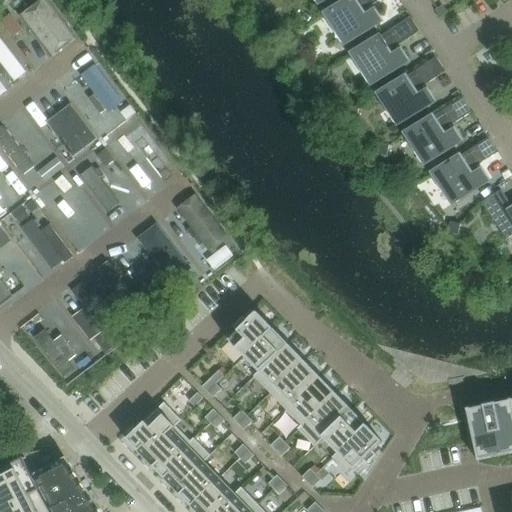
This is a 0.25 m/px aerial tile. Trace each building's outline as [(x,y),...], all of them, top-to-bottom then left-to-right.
[(61,0),(23,0),(53,36),(76,17),(61,0)] [(369,8),(380,0),(348,0),(326,15),(345,44),(381,22),(374,11),(372,13),(369,8)] [(14,22),(8,14),(0,20),(0,22),(5,29),(14,22)] [(395,48),(419,32),(410,18),(352,55),(372,84),(407,62),(400,52),(398,53),(395,48)] [(286,41),(296,43),(299,33),(288,30),(286,41)] [(422,88),(445,72),(436,58),(379,95),(398,125),(434,102),(427,91),(425,93),(422,88)] [(316,79),(327,81),(329,70),(318,68),(316,79)] [(36,106),(30,98),(13,110),(33,139),(84,102),(70,82),(36,106)] [(132,139),(120,123),(129,117),(111,91),(90,106),(119,148),(132,139)] [(449,128),(472,113),(462,98),(406,134),(425,164),(461,142),(454,131),(452,133),(449,128)] [(345,117),(356,119),(359,108),(348,106),(345,117)] [(93,114),(62,133),(81,163),(103,149),(92,131),(101,126),(93,114)] [(68,194),(81,185),(76,178),(86,171),(61,136),(38,153),(68,194)] [(476,167),(498,153),(488,139),(433,174),(452,204),(488,181),(481,170),(479,172),(476,167)] [(376,154),(386,156),(389,146),(378,144),(376,154)] [(46,208),(58,198),(29,162),(7,180),(19,195),(29,188),(46,208)] [(405,192),(416,195),(418,184),(407,182),(405,192)] [(115,205),(132,226),(157,204),(140,184),(115,205)] [(511,207),(501,190),(481,203),(505,241),(511,236),(511,207)] [(447,233),(458,235),(460,225),(449,222),(447,233)] [(0,294),(13,312),(31,300),(5,264),(0,267),(0,294)] [(16,319),(29,334),(47,318),(35,304),(16,319)] [(238,332),(228,341),(243,356),(272,328),(257,313),(248,322),(244,318),(244,317),(234,327),(234,328),(238,332)] [(272,328),(243,356),(259,372),(288,344),(272,328)] [(259,372),(253,377),(269,393),(303,360),(288,344),(259,372)] [(86,407),(109,389),(77,348),(54,365),(86,407)] [(303,360),(269,393),(285,410),(319,377),(303,360)] [(319,377),(285,410),(301,426),(335,393),(319,377)] [(212,379),(204,387),(209,393),(218,384),(212,379)] [(218,384),(209,393),(215,399),(223,390),(218,384)] [(199,393),(191,401),(196,407),(205,399),(199,393)] [(301,426),(298,430),(315,448),(324,439),(353,411),(335,393),(301,426)] [(467,410),(467,411),(470,426),(471,434),(472,434),(478,461),(477,461),(477,462),(511,454),(511,413),(509,401),(494,404),(485,406),(467,410)] [(165,403),(127,440),(143,458),(176,427),(182,421),(165,403)] [(215,410),(206,418),(212,424),(221,415),(215,410)] [(243,411),(234,419),(240,425),(249,416),(243,411)] [(353,411),(324,439),(337,453),(366,425),(353,411)] [(221,415),(212,424),(218,430),(226,421),(221,415)] [(249,416),(240,425),(245,431),(254,422),(249,416)] [(337,453),(332,458),(349,475),(355,470),(363,461),(368,466),(377,456),(373,452),(383,443),(366,425),(337,453)] [(176,427),(143,458),(158,473),(191,442),(176,427)] [(281,438),(272,446),(278,452),(286,444),(281,438)] [(191,442),(158,473),(175,491),(205,462),(211,456),(202,447),(194,439),(191,442)] [(286,444),(278,452),(283,458),(292,449),(286,444)] [(245,445),(236,453),(241,459),(250,451),(245,445)] [(22,454),(53,511),(100,511),(93,501),(77,477),(58,449),(22,454)] [(250,451),(241,459),(247,465),(256,456),(250,451)] [(51,511),(23,458),(0,470),(0,511),(51,511)] [(205,462),(175,491),(191,507),(220,478),(205,462)] [(312,470),(303,478),(309,484),(317,476),(312,470)] [(278,476),(270,484),(275,490),(284,482),(278,476)] [(317,476),(309,484),(314,490),(323,481),(317,476)] [(220,478),(191,507),(195,511),(216,511),(235,494),(220,478)] [(284,482),(275,490),(281,496),(289,487),(284,482)] [(235,494),(216,511),(251,511),(258,505),(242,488),(235,494)] [(317,503),(308,511),(318,511),(322,508),(317,503)]
